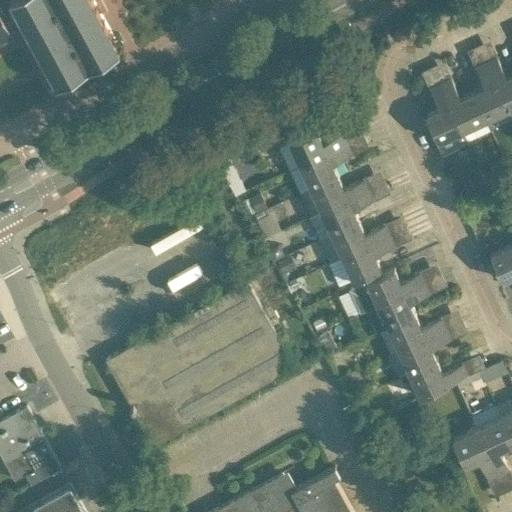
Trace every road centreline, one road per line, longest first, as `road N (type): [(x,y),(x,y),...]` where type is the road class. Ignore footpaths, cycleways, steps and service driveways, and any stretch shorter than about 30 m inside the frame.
road 1 (residential): [(501,0),(397,46),(382,64),(499,336),(511,338)]
road 2 (secondary): [(0,196),(351,0)]
road 3 (residential): [(142,511),(0,252)]
road 4 (residential): [(246,9),(0,145)]
